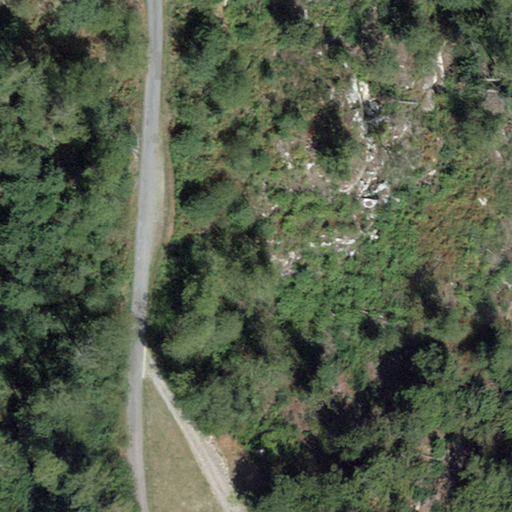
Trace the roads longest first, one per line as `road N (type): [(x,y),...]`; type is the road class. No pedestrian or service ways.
road 1 (unclassified): [(151,0),(133,348),(138,511)]
road 2 (track): [(236,511),(156,369),(133,348)]
